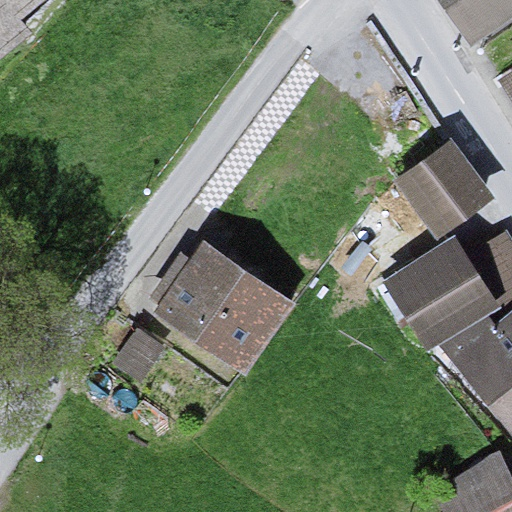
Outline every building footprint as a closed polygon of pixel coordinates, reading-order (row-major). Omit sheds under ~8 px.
[(0,0),(0,20),(26,0),(0,0)] [(511,0),(431,0),(459,43),(511,9),(511,0)] [(511,61),(491,74),(511,108),(511,61)] [(429,140),(374,183),(416,236),(471,194),(429,140)] [(440,259),(424,238),(362,284),(403,340),(419,328),(490,425),(511,409),(511,273),(480,230),(440,259)] [(182,238),(141,300),(226,356),(267,293),(182,238)] [(133,331),(113,361),(138,377),(158,348),(133,331)] [(482,454),(422,487),(436,511),(511,511),(511,483),(502,489),(482,454)]
